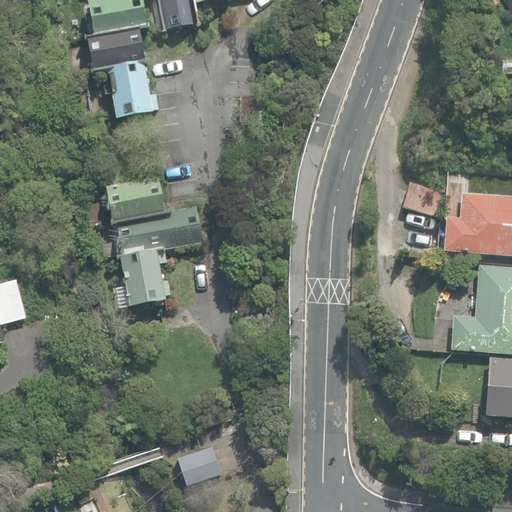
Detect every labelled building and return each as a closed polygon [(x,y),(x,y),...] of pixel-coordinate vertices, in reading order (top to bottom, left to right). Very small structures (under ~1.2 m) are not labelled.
[(99,0),(89,2),(91,16),(85,17),(87,24),(91,24),(94,38),(140,30),(148,28),(143,0),(99,0)] [(195,5),(193,0),(157,0),(163,31),(198,26),(195,5)] [(140,30),(94,38),(86,39),(88,51),(84,52),(85,61),(90,60),(92,71),(107,69),(144,63),(146,62),(140,30)] [(502,76),(511,75),(511,62),(502,62),(502,76)] [(150,96),(144,63),(107,69),(109,85),(103,86),(105,96),(112,95),(116,119),(153,113),(153,111),(158,110),(156,95),(150,96)] [(240,122),(259,123),(259,96),(240,96),(240,122)] [(112,223),(116,223),(164,214),(158,177),(106,187),(112,223)] [(403,207),(443,219),(450,193),(410,182),(403,207)] [(477,261),(493,262),(493,257),(499,257),(511,258),(511,197),(500,197),(461,194),(459,217),(445,216),(443,252),(477,255),(477,261)] [(164,214),(116,223),(122,256),(165,248),(202,241),(196,208),(164,214)] [(165,248),(122,256),(119,256),(128,306),(165,300),(165,296),(170,295),(168,281),(163,282),(160,265),(167,263),(165,248)] [(458,268),(427,262),(422,290),(453,295),(458,268)] [(499,354),(511,355),(511,269),(499,268),(478,266),(474,317),(454,315),(451,350),(499,354)] [(0,343),(5,342),(0,326),(26,318),(16,280),(0,284),(0,343)] [(60,355),(50,324),(30,330),(39,361),(60,355)] [(511,361),(499,360),(489,360),(485,416),(499,417),(511,417),(511,361)] [(199,416),(203,429),(221,425),(219,412),(199,416)] [(123,478),(168,459),(161,443),(116,461),(123,478)] [(178,459),(186,486),(221,474),(213,448),(178,459)]
